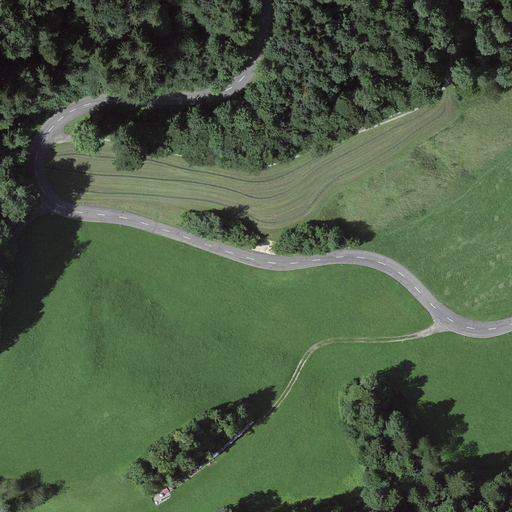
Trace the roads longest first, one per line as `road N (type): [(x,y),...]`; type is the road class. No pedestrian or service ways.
road 1 (tertiary): [(267,0),(249,68),(227,91),(97,101),(53,122),(35,160),(51,202),(281,265),(365,257),(393,267),(447,317),(471,328),(511,323)]
road 2 (track): [(446,0),(456,58),(439,93),(273,162),(237,167),(104,137),(43,137)]
